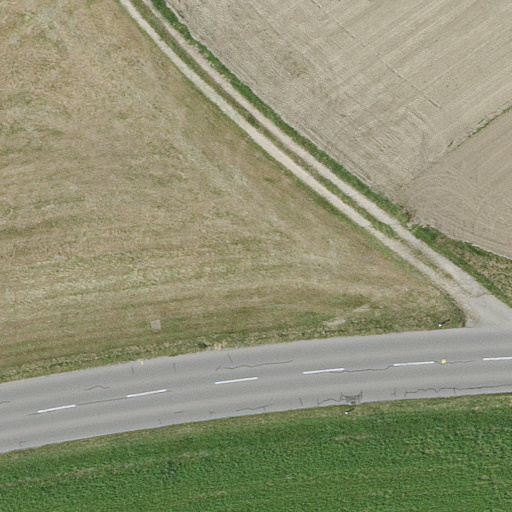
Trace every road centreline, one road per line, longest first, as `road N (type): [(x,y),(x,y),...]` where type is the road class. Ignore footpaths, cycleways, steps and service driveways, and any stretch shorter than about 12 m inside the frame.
road 1 (secondary): [(511,361),(108,394),(0,418)]
road 2 (track): [(511,324),(235,122),(133,0)]
